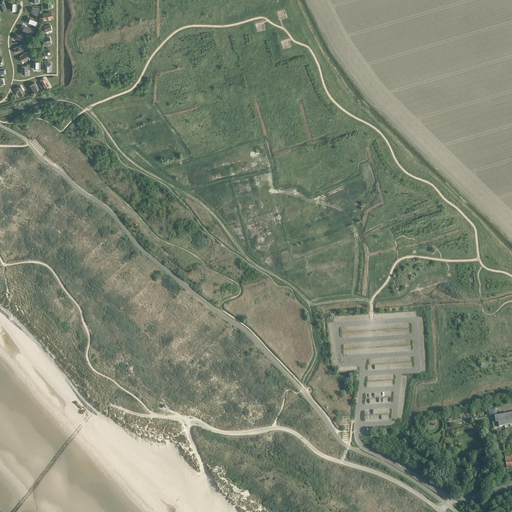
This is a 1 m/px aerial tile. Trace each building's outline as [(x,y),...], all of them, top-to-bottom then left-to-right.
[(53,32),(50,24),(43,27),(45,30),(43,31),(44,33),(46,32),(45,31),(52,29),(53,32)] [(46,83),(43,78),(40,80),(44,88),(49,85),(48,82),(46,83)] [(33,92),(38,88),(35,82),(29,86),(33,92)] [(15,89),(16,88),(20,95),(24,93),(20,86),(15,89)] [(511,424),(511,413),(496,417),(494,409),(488,411),(489,417),(494,416),(496,422),(492,423),(493,429),(511,424)]
